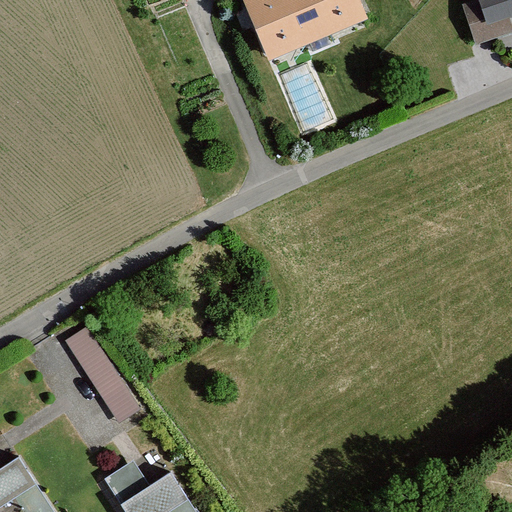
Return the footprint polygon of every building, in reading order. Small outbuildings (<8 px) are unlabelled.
[(361,0),(244,0),(271,60),(369,18),(361,0)] [(511,0),(471,0),(465,2),(481,46),(511,34),(511,0)] [(88,324),(66,339),(120,423),(143,408),(88,324)] [(0,511),(24,511),(25,511),(24,511),(57,511),(19,453),(0,464),(0,511)] [(134,457),(105,476),(127,511),(199,511),(171,467),(149,481),(134,457)]
